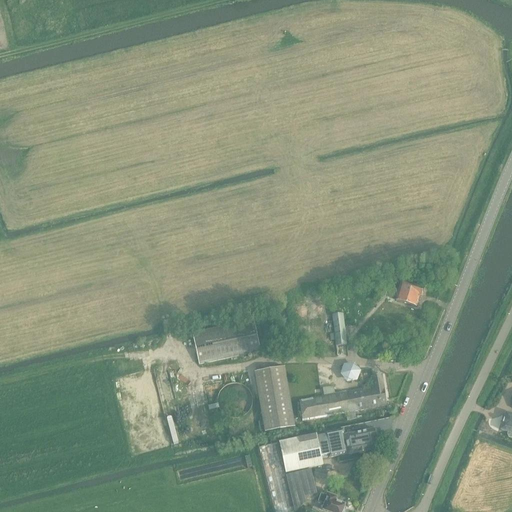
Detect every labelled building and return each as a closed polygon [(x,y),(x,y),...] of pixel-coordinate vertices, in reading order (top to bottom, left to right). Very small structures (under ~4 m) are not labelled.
[(423,289),(402,283),(395,280),(392,289),(400,291),(396,302),(416,308),(420,297),(421,298),(423,289)] [(268,315),(256,317),(257,323),(269,320),(268,315)] [(336,347),(346,345),(342,316),(332,317),(336,347)] [(253,322),(192,335),(199,367),(260,353),(253,322)] [(284,370),(255,376),(266,435),(295,430),(284,370)] [(301,402),(299,402),(302,423),(310,422),(316,420),(386,407),(381,377),(370,379),(371,384),(363,386),(363,390),(335,395),(333,388),(321,390),(323,398),(301,402)] [(244,403),(243,400),(243,398),(241,395),(240,393),(237,391),(235,389),(232,388),(228,387),(226,388),(222,389),(219,390),(217,392),(215,395),(213,397),(212,400),(212,403),(212,406),(213,409),(215,412),(216,414),(219,416),(222,418),(225,419),(227,419),(230,419),(234,418),(236,417),(239,415),(240,413),(242,410),(243,407),(244,403)] [(503,423),(500,430),(508,433),(507,435),(508,437),(511,438),(511,415),(506,413),(504,420),(504,419),(502,423),(503,423)] [(325,437),(317,438),(321,458),(329,456),(329,460),(349,456),(360,454),(361,456),(365,455),(367,453),(377,451),(376,444),(378,443),(377,438),(379,436),(378,433),(376,431),(375,430),(374,431),(346,436),(345,431),(325,435),(325,437)] [(287,474),(323,466),(321,458),(317,438),(316,437),(280,444),(287,474)] [(278,445),(259,449),(274,511),(297,511),(306,504),(304,498),(317,495),(311,471),(286,477),(278,445)] [(342,511),(343,511),(342,511),(344,506),(334,502),(335,499),(326,495),(325,498),(321,496),(318,503),(322,505),(324,505),(321,511),(322,511),(342,511)]
